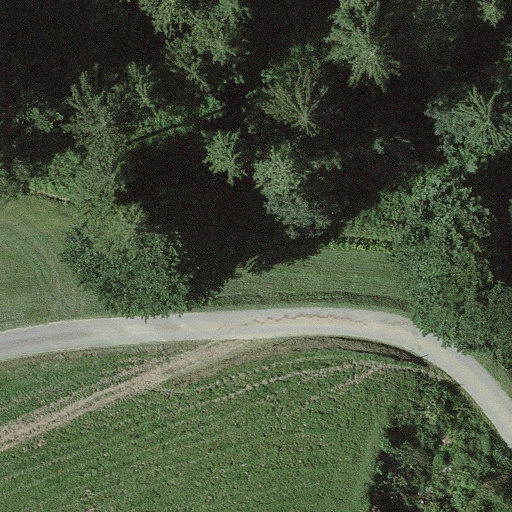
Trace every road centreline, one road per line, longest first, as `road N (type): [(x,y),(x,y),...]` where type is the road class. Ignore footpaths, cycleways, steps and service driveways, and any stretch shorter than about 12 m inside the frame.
road 1 (unclassified): [(511,420),(497,393),(345,317),(0,357)]
road 2 (unknown): [(0,453),(345,317)]
